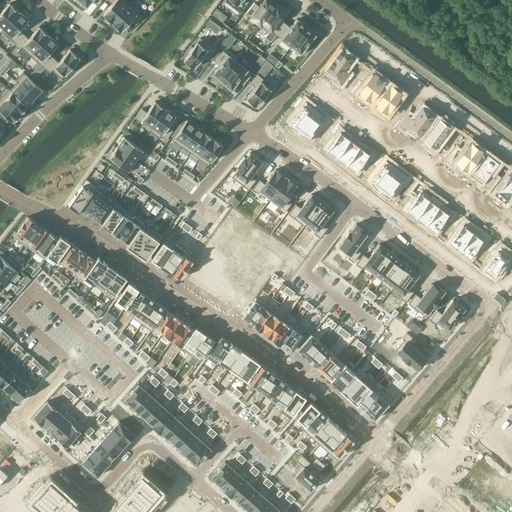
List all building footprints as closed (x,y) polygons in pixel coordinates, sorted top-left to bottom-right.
[(107,0),(112,4),(103,14),(112,23),(131,2),(130,1),(129,3),(125,0),(107,0)] [(225,0),(225,1),(240,13),(249,2),(246,0),(225,0)] [(254,3),(246,13),(260,25),(259,26),(277,4),(276,4),(275,6),(267,0),(264,0),(259,7),(254,3)] [(113,24),(112,25),(118,31),(120,29),(121,31),(131,21),(136,25),(143,16),(138,12),(140,10),(131,2),(112,23),(113,24)] [(0,25),(3,28),(19,11),(10,3),(0,13),(0,25)] [(277,4),(259,26),(268,33),(265,37),(271,41),(277,34),(285,23),(280,19),(286,11),(277,4)] [(216,8),(212,14),(223,22),(227,17),(216,8)] [(19,11),(3,28),(13,37),(11,38),(16,43),(24,34),(19,30),(28,20),(19,11)] [(285,23),(277,34),(282,38),(281,39),(291,46),(306,26),(297,19),(290,27),(285,23)] [(16,43),(14,45),(19,49),(21,47),(30,56),(49,35),(39,26),(29,38),(24,34),(16,43)] [(306,26),(291,46),(292,46),(300,53),(302,51),(304,53),(310,46),(308,44),(315,34),(306,27),(307,27),(306,26)] [(231,34),(223,44),(228,48),(236,38),(231,34)] [(49,35),(30,56),(44,68),(54,58),(49,53),(58,43),(49,35)] [(188,54),(183,60),(194,68),(202,57),(207,60),(216,49),(200,38),(193,47),(191,46),(186,53),(188,54)] [(54,58),(44,68),(50,73),(52,70),(61,79),(69,70),(71,71),(77,65),(75,63),(80,58),(70,49),(58,62),(54,58)] [(342,49),(326,69),(338,78),(335,81),(340,85),(349,73),(344,69),(353,58),(351,56),(353,55),(345,49),(343,50),(342,49)] [(218,51),(211,59),(219,66),(213,73),(222,81),(238,62),(237,62),(223,51),(221,53),(218,51)] [(267,61),(262,67),(268,72),(273,66),(267,61)] [(238,62),(222,81),(231,89),(238,81),(243,85),(252,74),(247,70),(247,69),(238,62)] [(23,72),(16,80),(35,97),(42,89),(27,75),(23,72)] [(360,81),(351,93),(356,96),(359,92),(370,101),(385,81),(382,79),(383,77),(378,73),(377,75),(374,72),(365,84),(360,81)] [(255,87),(246,98),(256,106),(260,101),(262,103),(268,96),(266,95),(273,87),(258,74),(250,83),(255,87)] [(9,88),(8,88),(27,105),(35,97),(16,80),(15,81),(17,82),(10,89),(9,88)] [(390,84),(375,104),(387,113),(384,117),(389,120),(398,108),(393,105),(402,93),(398,90),(400,88),(395,85),(394,87),(390,84)] [(8,88),(1,96),(20,113),(27,105),(8,88)] [(1,96),(0,97),(0,110),(13,122),(20,113),(1,96)] [(298,110),(288,125),(292,128),(291,128),(298,133),(313,113),(303,105),(306,101),(300,97),(293,106),(298,110)] [(142,108),(135,118),(140,122),(142,119),(152,126),(165,108),(164,107),(165,105),(158,100),(157,102),(155,101),(147,112),(142,108)] [(408,115),(399,127),(404,131),(407,127),(419,136),(434,116),(432,114),(434,113),(425,107),(424,108),(422,107),(413,119),(408,115)] [(152,126),(149,131),(159,138),(161,136),(166,140),(173,130),(167,126),(176,115),(165,108),(152,126)] [(313,113),(298,133),(304,138),(305,138),(309,141),(320,126),(325,130),(332,121),(326,117),(323,120),(313,113)] [(439,117),(423,139),(424,140),(425,138),(436,147),(433,151),(438,154),(446,143),(441,140),(452,126),(451,125),(450,126),(439,118),(440,117),(439,117)] [(187,119),(172,140),(181,147),(196,126),(187,119)] [(336,136),(325,151),(327,152),(334,157),(336,158),(351,138),(341,131),(344,127),(338,123),(331,133),(336,136)] [(196,126),(181,147),(190,153),(205,132),(196,126)] [(205,132),(190,153),(199,159),(214,138),(205,132)] [(124,137),(117,147),(136,160),(138,162),(145,152),(143,150),(124,137)] [(214,138),(199,159),(208,166),(211,162),(223,145),(214,138)] [(351,138),(336,158),(336,159),(344,165),(345,166),(360,146),(351,138)] [(456,151),(449,160),(454,164),(456,161),(468,169),(468,170),(469,170),(469,169),(482,151),(479,148),(480,146),(475,142),(473,144),(470,142),(461,155),(456,151)] [(360,146),(345,166),(347,167),(346,167),(353,172),(354,172),(355,173),(366,159),(371,163),(378,153),(373,149),(370,153),(360,146)] [(117,147),(110,157),(128,170),(130,172),(138,162),(136,160),(117,147)] [(238,167),(232,176),(248,189),(256,179),(250,176),(261,161),(250,153),(246,158),(244,157),(237,166),(238,167)] [(487,153),(472,173),(484,182),(481,186),(486,189),(495,177),(490,174),(499,162),(497,160),(498,159),(490,153),(489,154),(487,153)] [(379,169),(368,183),(372,186),(372,187),(378,192),(394,171),(384,163),(387,160),(381,155),(374,165),(379,169)] [(259,179),(252,189),(258,193),(259,191),(269,199),(286,177),(284,175),(277,170),(276,169),(265,183),(259,179)] [(394,171),(378,192),(385,196),(389,199),(400,185),(405,189),(413,179),(407,175),(404,179),(394,171)] [(511,171),(496,191),(508,200),(505,203),(510,207),(511,204),(511,171)] [(286,177),(269,199),(280,207),(278,209),(284,213),(291,203),(286,199),(297,185),(295,184),(288,178),(288,179),(286,177)] [(82,185),(68,205),(78,212),(95,188),(94,188),(95,187),(86,180),(83,185),(82,185)] [(416,196),(405,211),(406,212),(413,217),(415,218),(430,198),(420,191),(423,187),(418,183),(410,192),(416,196)] [(95,188),(78,212),(81,209),(91,216),(105,196),(95,188)] [(105,196),(91,216),(101,223),(101,224),(102,224),(116,203),(118,201),(107,193),(105,196)] [(296,204),(288,213),(304,225),(322,201),(316,196),(316,197),(311,193),(301,208),(296,204)] [(430,198),(415,218),(416,219),(415,219),(424,225),(425,226),(440,206),(430,198)] [(322,201),(304,225),(305,226),(306,224),(316,231),(314,233),(320,237),(327,228),(322,224),(333,209),(329,206),(322,201)] [(116,203),(102,224),(110,230),(111,230),(126,210),(116,203)] [(440,206),(425,226),(426,227),(433,232),(435,233),(445,219),(451,223),(458,213),(452,209),(449,213),(440,206)] [(126,210),(111,230),(111,231),(120,237),(134,216),(132,218),(124,212),(126,210)] [(458,229),(448,243),(449,244),(458,251),(473,231),(463,223),(466,219),(460,215),(453,225),(459,229),(458,229)] [(28,216),(13,237),(24,245),(39,224),(28,216)] [(134,216),(120,237),(128,242),(126,245),(127,246),(143,222),(134,216)] [(184,221),(180,226),(185,230),(189,225),(184,221)] [(230,221),(208,253),(221,262),(222,261),(244,277),(243,278),(256,287),(278,256),(266,247),(265,248),(242,232),(243,231),(230,221)] [(143,222),(127,246),(136,252),(152,229),(143,223),(143,222)] [(39,224),(24,245),(35,252),(50,232),(39,224)] [(344,239),(338,247),(349,255),(348,257),(353,262),(361,252),(355,248),(366,234),(363,231),(364,230),(356,224),(350,231),(350,230),(343,239),(344,239)] [(152,229),(136,252),(146,259),(159,240),(162,236),(152,229)] [(473,231),(458,251),(467,258),(469,259),(480,245),(485,249),(492,239),(486,235),(484,239),(483,238),(480,236),(478,234),(475,232),(473,231)] [(50,232),(35,252),(44,258),(58,238),(50,232)] [(58,238),(44,258),(44,259),(47,255),(56,261),(70,242),(60,235),(58,238)] [(166,237),(151,258),(152,259),(160,265),(175,244),(166,237)] [(493,255),(482,269),(494,278),(498,273),(499,274),(506,264),(505,263),(509,258),(498,249),(501,246),(495,241),(488,251),(493,255)] [(70,242),(56,261),(57,260),(66,266),(79,248),(70,242)] [(175,244),(160,265),(170,272),(185,252),(185,251),(175,244)] [(363,254),(356,264),(362,268),(363,266),(373,273),(390,251),(383,246),(383,247),(379,244),(368,258),(363,254)] [(79,248),(66,266),(74,272),(73,274),(73,275),(87,254),(79,248)] [(390,251),(373,273),(382,280),(380,282),(381,282),(399,259),(396,256),(390,251)] [(185,252),(170,272),(171,273),(172,271),(181,278),(184,274),(190,265),(194,259),(185,252)] [(87,254),(73,275),(82,281),(98,257),(96,260),(87,254)] [(0,255),(0,271),(11,281),(18,272),(15,269),(0,255)] [(98,257),(82,281),(85,277),(93,283),(93,284),(93,285),(108,264),(107,264),(98,257)] [(399,259),(381,282),(390,290),(393,286),(409,265),(402,260),(402,261),(399,259)] [(108,264),(93,285),(102,291),(117,271),(108,264)] [(409,265),(393,286),(403,293),(400,297),(406,301),(413,292),(408,288),(418,273),(414,270),(415,270),(409,265)] [(0,271),(0,285),(3,289),(11,281),(0,271)] [(117,271),(102,291),(112,298),(115,294),(127,278),(117,271)] [(128,281),(116,299),(124,306),(123,308),(124,308),(138,288),(131,283),(129,282),(128,281)] [(416,294),(408,303),(425,316),(432,306),(433,306),(439,298),(444,290),(436,284),(435,286),(432,283),(421,298),(416,294)] [(287,286),(283,291),(288,294),(291,290),(287,286)] [(138,288),(124,308),(133,314),(132,316),(132,317),(147,295),(146,295),(138,289),(138,288)] [(368,289),(365,294),(369,297),(373,293),(368,289)] [(147,295),(132,317),(141,323),(157,302),(147,295)] [(247,311),(243,317),(252,324),(252,325),(266,305),(256,298),(251,306),(250,306),(246,311),(247,311)] [(437,310),(430,319),(435,323),(437,321),(448,330),(453,323),(455,324),(462,314),(460,313),(464,308),(453,299),(442,313),(437,310)] [(157,302),(141,323),(151,330),(166,308),(157,302)] [(266,305),(252,325),(262,331),(276,312),(266,305)] [(166,308),(151,330),(154,326),(162,332),(174,315),(166,309),(166,308)] [(276,312),(262,331),(271,338),(270,338),(271,338),(285,318),(276,312)] [(174,315),(162,332),(171,339),(170,341),(171,341),(184,322),(174,315)] [(285,318),(271,338),(281,345),(296,323),(295,323),(294,325),(285,318)] [(410,320),(406,325),(417,333),(421,328),(410,320)] [(184,322),(171,341),(180,348),(196,326),(195,326),(193,329),(184,322)] [(296,323),(281,345),(281,346),(282,345),(291,351),(305,330),(296,323)] [(113,324),(108,328),(113,332),(117,327),(113,324)] [(196,326),(180,348),(181,348),(182,348),(190,354),(205,333),(196,326)] [(341,327),(337,332),(342,335),(346,330),(341,327)] [(346,330),(342,335),(347,339),(350,334),(346,330)] [(404,339),(395,350),(402,356),(410,363),(417,369),(424,361),(422,360),(425,357),(411,345),(416,340),(407,332),(402,337),(404,339)] [(205,333),(190,354),(200,360),(215,339),(205,333)] [(311,334),(297,349),(306,358),(320,342),(311,334)] [(221,337),(206,357),(216,364),(231,343),(230,343),(221,337)] [(358,340),(354,345),(359,348),(363,343),(358,340)] [(320,342),(306,358),(315,366),(329,350),(320,342)] [(231,343),(216,364),(217,364),(218,362),(227,369),(241,349),(241,350),(231,343)] [(241,349),(227,369),(236,375),(250,356),(241,349)] [(142,350),(138,355),(143,359),(147,354),(142,350)] [(329,350),(315,366),(316,366),(323,372),(337,357),(329,350)] [(2,355),(0,356),(0,373),(10,362),(2,355)] [(250,356),(236,375),(237,375),(238,374),(246,379),(247,379),(259,362),(250,356)] [(337,357),(323,372),(331,379),(330,380),(331,380),(345,364),(337,357)] [(375,357),(371,361),(375,365),(379,361),(375,357)] [(10,362),(0,373),(0,384),(2,387),(18,370),(10,362)] [(259,362),(247,379),(247,380),(255,386),(255,387),(268,369),(259,363),(260,362),(259,362)] [(345,364),(331,380),(339,388),(339,389),(354,372),(345,364)] [(268,369),(255,387),(265,394),(277,377),(268,370),(268,369)] [(18,370),(2,387),(10,394),(26,377),(18,370)] [(354,372),(339,389),(348,396),(364,378),(362,379),(354,372)] [(489,378),(484,384),(487,386),(485,389),(494,396),(507,380),(506,379),(506,378),(498,372),(492,380),(489,378)] [(398,373),(394,378),(399,382),(403,377),(398,373)] [(201,375),(197,379),(202,383),(206,378),(201,375)] [(26,377),(10,394),(19,401),(34,384),(26,377)] [(277,377),(265,394),(275,401),(287,384),(277,377)] [(173,378),(169,382),(174,386),(178,382),(173,378)] [(364,378),(348,396),(356,404),(357,403),(374,384),(374,383),(373,384),(372,385),(364,378)] [(511,383),(507,380),(494,396),(502,403),(511,390),(511,383)] [(129,394),(125,399),(132,406),(146,391),(138,384),(134,389),(129,394)] [(287,384),(275,401),(284,407),(296,389),(295,390),(287,384),(288,384),(287,384)] [(357,403),(356,404),(357,404),(358,403),(365,410),(364,410),(365,410),(382,391),(374,384),(357,403)] [(66,387),(62,392),(67,396),(71,392),(66,387)] [(215,387),(211,391),(215,395),(220,391),(215,387)] [(296,389),(284,407),(292,413),(293,414),(306,396),(305,396),(297,390),(296,389)] [(511,390),(502,403),(511,409),(511,407),(511,390)] [(146,391),(132,406),(139,412),(139,413),(153,397),(146,391)] [(382,391),(365,410),(374,419),(392,399),(382,391)] [(71,392),(67,396),(71,400),(75,396),(71,392)] [(153,397),(139,413),(146,419),(160,404),(153,397)] [(466,399),(461,404),(470,412),(475,407),(466,399)] [(47,401),(33,417),(42,424),(57,407),(57,406),(55,408),(47,401)] [(310,401),(295,419),(303,426),(301,428),(302,428),(319,409),(310,401)] [(160,404),(146,419),(153,426),(167,410),(160,404)] [(87,406),(83,410),(87,415),(91,410),(87,406)] [(57,407),(42,424),(42,425),(42,424),(50,431),(67,412),(65,413),(57,407)] [(319,409),(302,428),(310,436),(328,416),(327,416),(319,409)] [(167,410),(153,426),(160,432),(175,416),(167,410)] [(67,412),(50,431),(58,438),(57,438),(58,439),(75,419),(67,412)] [(175,416),(160,432),(161,433),(161,432),(168,438),(182,423),(175,416)] [(328,416),(310,436),(319,444),(337,424),(336,424),(328,417),(328,416)] [(75,419),(58,439),(66,446),(84,427),(75,419)] [(119,421),(112,428),(128,442),(134,435),(119,421)] [(182,423),(168,438),(175,445),(189,429),(182,423)] [(337,424),(319,444),(328,452),(345,432),(337,424),(337,425),(337,424)] [(112,428),(106,434),(122,448),(128,442),(112,428)] [(189,429),(175,445),(182,451),(181,451),(182,451),(196,435),(189,429)] [(345,432),(328,452),(337,460),(344,452),(351,444),(354,440),(346,433),(346,432),(345,432)] [(106,434),(100,441),(116,455),(122,448),(106,434)] [(288,434),(284,438),(289,442),(293,438),(288,434)] [(196,435),(182,451),(189,458),(203,442),(196,435)] [(100,441),(94,448),(110,462),(110,461),(115,455),(115,456),(116,455),(100,441)] [(433,441),(419,457),(428,465),(442,448),(433,441)] [(203,442),(189,458),(196,464),(201,459),(206,454),(211,449),(203,442)] [(94,448),(88,455),(104,468),(110,462),(94,448)] [(442,448),(428,465),(429,465),(436,471),(450,455),(442,448)] [(301,464),(293,474),(310,489),(319,480),(305,467),(310,462),(301,454),(296,459),(301,464)] [(88,455),(82,462),(98,476),(104,468),(88,455)] [(450,455),(436,471),(443,477),(443,478),(444,478),(458,462),(450,455)] [(319,461),(315,466),(320,470),(324,465),(319,461)] [(215,472),(211,477),(218,483),(218,484),(232,468),(225,462),(220,467),(215,472)] [(458,462),(444,478),(452,485),(466,469),(458,462)] [(232,468),(218,484),(225,490),(239,474),(232,468)] [(466,469),(452,485),(452,486),(453,485),(460,491),(473,476),(466,469)] [(239,474),(225,490),(231,496),(246,480),(239,474)] [(49,479),(31,500),(43,511),(140,511),(152,499),(157,494),(160,490),(145,476),(141,480),(141,479),(136,485),(133,482),(106,511),(80,511),(69,502),(71,499),(49,479)] [(473,476),(460,491),(468,498),(482,483),(473,476)] [(246,480),(231,496),(238,502),(252,486),(246,480)] [(389,492),(384,497),(392,506),(408,490),(407,490),(399,482),(394,487),(389,492)] [(482,483),(468,498),(476,505),(475,506),(476,506),(490,490),(482,483)] [(252,486),(238,502),(239,502),(245,507),(259,492),(252,486)] [(408,490),(392,506),(398,511),(400,511),(415,498),(408,490)] [(490,490),(476,506),(482,511),(483,511),(498,496),(490,490)] [(259,492),(245,507),(250,511),(253,511),(266,498),(259,492)] [(498,496),(483,511),(499,511),(507,504),(498,496)] [(266,498),(253,511),(265,511),(273,504),(266,498)] [(415,498),(400,511),(415,511),(422,506),(415,499),(415,498)]
